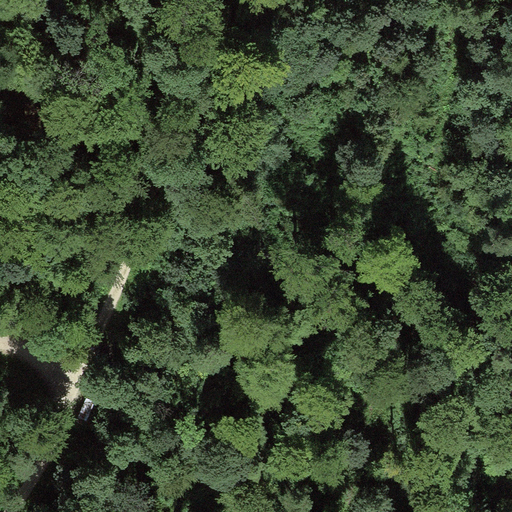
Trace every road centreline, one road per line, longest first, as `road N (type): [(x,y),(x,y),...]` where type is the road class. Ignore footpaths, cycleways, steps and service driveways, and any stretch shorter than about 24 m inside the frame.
road 1 (track): [(213,0),(121,297),(80,379)]
road 2 (track): [(109,0),(121,297)]
road 3 (track): [(80,379),(0,511)]
